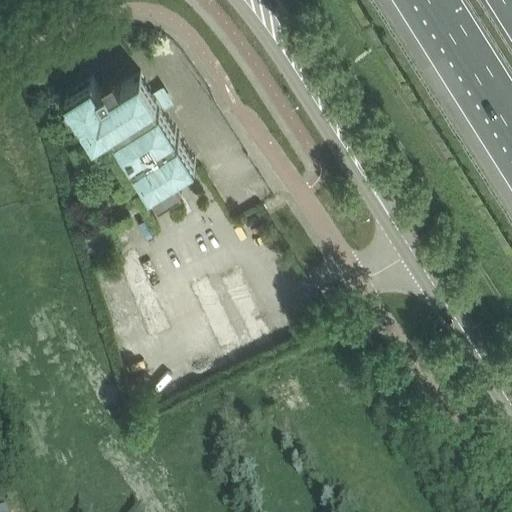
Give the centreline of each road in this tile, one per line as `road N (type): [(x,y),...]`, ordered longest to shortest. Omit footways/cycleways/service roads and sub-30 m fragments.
road 1 (secondary): [(418,260),(251,0)]
road 2 (residential): [(236,108),(358,282),(418,260)]
road 3 (secondary): [(511,409),(418,260)]
road 4 (motorway): [(438,0),(511,117)]
